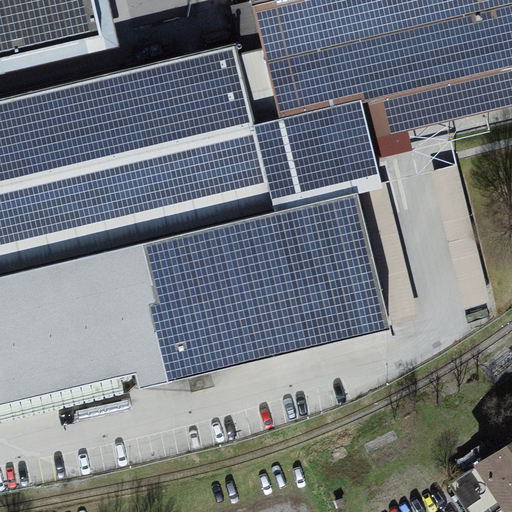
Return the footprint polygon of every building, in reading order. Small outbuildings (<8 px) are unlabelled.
[(0,0),(0,55),(94,35),(86,5),(85,0),(0,0)] [(511,0),(234,0),(246,48),(260,104),(265,127),(347,107),(357,150),(392,142),(511,113),(511,0)] [(230,46),(0,99),(0,273),(138,241),(269,209),(231,52),(230,46)] [(246,48),(231,52),(269,209),(351,189),(366,186),(357,150),(347,107),(265,127),(260,104),(246,48)] [(430,158),(453,240),(476,234),(453,152),(430,158)] [(385,330),(351,189),(269,209),(138,241),(0,273),(0,421),(171,381),(385,330)] [(487,292),(477,239),(451,244),(461,297),(487,292)] [(511,430),(469,458),(474,465),(447,480),(468,511),(495,511),(511,501),(511,430)]
